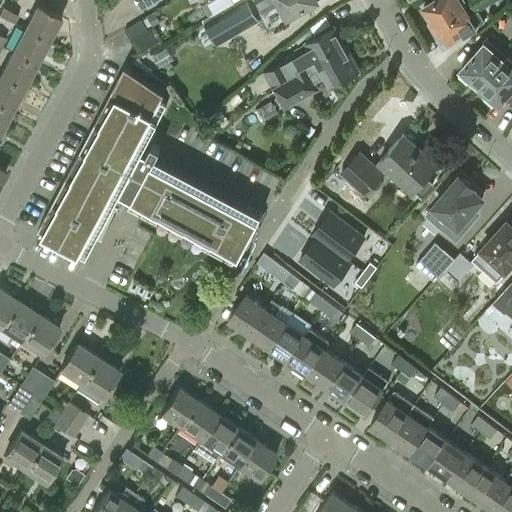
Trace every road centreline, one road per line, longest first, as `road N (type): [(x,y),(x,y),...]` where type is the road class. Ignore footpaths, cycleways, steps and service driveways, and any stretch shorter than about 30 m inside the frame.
road 1 (residential): [(0,237),(88,64),(92,0)]
road 2 (residential): [(511,160),(455,112),(406,52),(378,0)]
road 3 (residential): [(0,254),(189,340)]
road 4 (residential): [(189,340),(327,440)]
road 5 (residential): [(189,340),(278,208)]
road 6 (residential): [(327,440),(436,511)]
